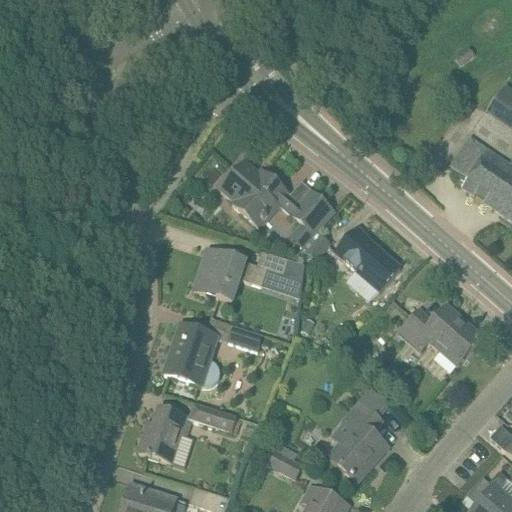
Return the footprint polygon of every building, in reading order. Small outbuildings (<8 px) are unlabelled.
[(508,134),(511,128),(511,92),(502,85),(481,113),(508,134)] [(511,223),(511,168),(470,140),(450,169),(468,181),(462,190),(474,198),(476,195),(486,202),(484,205),(511,223)] [(45,153),(37,178),(52,183),(60,157),(45,153)] [(246,164),(222,192),(235,204),(232,207),(260,232),(280,209),(300,227),(289,241),(302,252),(334,215),(301,186),(290,199),(262,173),(260,176),(246,164)] [(369,285),(376,276),(389,261),(367,241),(368,240),(357,231),(336,255),(369,285)] [(316,262),(329,247),(321,240),(308,255),(316,262)] [(262,290),(267,273),(282,278),(287,263),(261,254),(255,269),(215,256),(211,268),(203,266),(194,294),(232,306),(239,283),(262,290)] [(429,344),(443,357),(458,370),(483,341),(447,309),(433,325),(419,313),(400,335),(421,353),(429,344)] [(217,340),(199,334),(179,328),(164,378),(205,391),(211,390),(214,388),(217,385),(219,382),(220,377),(219,373),(217,370),(214,366),(209,364),(217,340)] [(233,330),(228,345),(258,355),(262,340),(233,330)] [(379,422),(389,409),(371,392),(342,425),(352,433),(328,462),(357,486),(358,486),(354,482),(372,461),(376,465),(388,450),(373,437),(382,425),(379,422)] [(206,411),(201,427),(232,437),(237,421),(206,411)] [(190,422),(178,419),(159,412),(150,441),(144,439),(139,457),(148,459),(147,461),(153,462),(153,461),(171,467),(180,438),(185,439),(190,422)] [(267,469),(295,485),(303,469),(276,455),(267,469)] [(507,481),(505,480),(499,475),(489,486),(492,489),(472,511),(504,511),(511,504),(497,492),(507,481)] [(173,511),(177,502),(150,493),(131,487),(122,511),(173,511)] [(347,511),(349,510),(331,500),(311,489),(302,505),(308,508),(306,511),(347,511)] [(227,511),(231,502),(222,499),(194,491),(189,507),(203,511),(227,511)]
